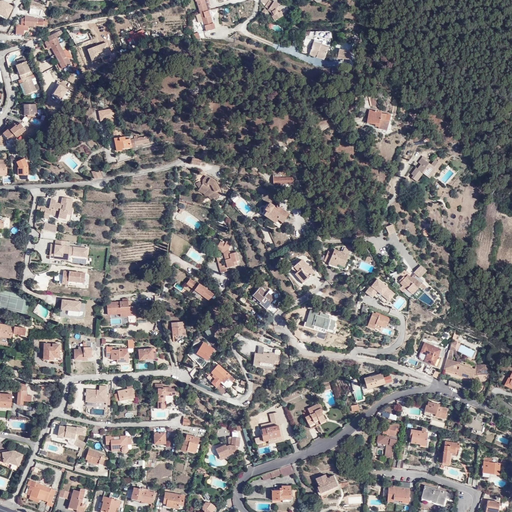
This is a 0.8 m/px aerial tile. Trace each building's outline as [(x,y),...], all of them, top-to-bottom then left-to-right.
[(196,0),(200,14),(210,12),(207,0),(196,0)] [(265,0),(260,0),(260,4),(265,9),(266,8),(269,10),(268,12),(270,14),(272,14),(274,17),(273,18),(272,19),(275,23),(279,20),(284,18),(281,13),(279,14),(276,11),(279,6),(274,2),(272,4),(265,0)] [(0,1),(0,15),(7,19),(13,7),(2,1),(0,1)] [(200,14),(202,22),(205,31),(214,29),(210,12),(200,14)] [(22,33),(23,31),(27,31),(27,27),(33,27),(33,26),(42,26),(42,25),(44,25),(45,19),(32,19),(32,17),(23,17),(23,19),(19,18),(19,25),(14,25),(14,33),(22,33)] [(58,30),(48,35),(50,40),(47,42),(45,39),(44,40),(43,42),(46,47),(47,49),(51,46),(54,51),(61,47),(63,46),(59,40),(57,35),(60,34),(58,30)] [(327,49),(318,47),(311,45),(308,57),(324,61),(327,49)] [(54,51),(53,52),(59,65),(69,59),(66,54),(65,56),(61,47),(54,51)] [(14,64),(18,76),(19,76),(26,73),(25,70),(27,68),(23,59),(15,62),(15,64),(14,64)] [(26,73),(19,76),(21,81),(20,82),(24,93),(39,88),(35,77),(35,76),(31,77),(29,72),(26,73)] [(33,112),(33,102),(22,103),(23,113),(33,112)] [(121,147),(129,146),(128,138),(125,139),(124,136),(120,137),(119,131),(118,131),(114,108),(99,110),(100,121),(110,119),(116,150),(122,150),(121,147)] [(379,129),(381,114),(381,113),(369,111),(367,124),(375,125),(375,128),(379,129)] [(390,121),(390,117),(391,116),(381,114),(379,129),(378,130),(388,132),(390,121)] [(0,130),(0,131),(6,138),(5,138),(6,140),(8,140),(23,127),(17,120),(14,123),(12,120),(9,123),(10,126),(2,132),(0,130)] [(0,130),(2,132),(10,126),(9,123),(8,123),(0,129),(0,130)] [(136,134),(127,135),(128,138),(133,138),(134,144),(147,142),(147,136),(137,136),(136,134)] [(24,161),(21,155),(13,158),(14,160),(13,161),(14,166),(14,172),(24,172),(24,161)] [(422,175),(429,180),(436,169),(440,163),(433,158),(429,165),(421,160),(418,164),(420,166),(417,170),(416,169),(411,176),(413,177),(411,179),(417,183),(422,175)] [(93,179),(100,179),(98,171),(91,172),(93,179)] [(196,185),(200,191),(205,194),(206,196),(209,200),(210,199),(214,203),(219,200),(218,198),(222,195),(219,192),(220,190),(215,182),(210,179),(209,181),(204,178),(201,183),(196,185)] [(45,211),(45,212),(50,213),(59,215),(59,216),(66,217),(67,212),(72,214),(73,206),(71,206),(73,198),(65,196),(62,196),(61,202),(56,200),(56,198),(51,197),(49,206),(42,204),(42,205),(38,204),(37,208),(41,208),(41,210),(45,211)] [(282,224),(288,215),(279,208),(278,210),(269,204),(265,210),(269,213),(266,217),(275,225),(278,221),(282,224)] [(394,233),(392,226),(385,228),(387,235),(394,233)] [(68,240),(56,238),(55,243),(51,242),(49,254),(54,254),(54,257),(68,259),(69,253),(88,256),(89,247),(67,244),(68,240)] [(222,268),(218,269),(220,275),(227,273),(226,270),(237,267),(237,264),(239,263),(237,254),(230,256),(229,251),(232,246),(226,243),(225,245),(221,243),(215,252),(223,256),(226,267),(222,268)] [(333,251),(329,264),(338,267),(337,270),(345,273),(349,261),(347,260),(350,252),(343,250),(342,254),(333,251)] [(315,275),(305,260),(296,265),(300,271),(296,274),(299,277),(302,283),(315,275)] [(85,271),(64,268),(62,282),(68,283),(68,279),(84,281),(85,271)] [(396,272),(390,274),(392,281),(399,278),(396,272)] [(405,278),(400,283),(400,284),(411,294),(415,298),(426,286),(422,284),(413,276),(411,277),(408,275),(405,278)] [(185,285),(192,290),(196,284),(189,279),(185,285)] [(388,288),(377,279),(372,286),(371,285),(365,292),(372,298),(378,292),(389,301),(394,294),(387,288),(388,288)] [(193,293),(209,301),(213,293),(197,285),(193,293)] [(268,291),(261,286),(254,293),(261,300),(260,301),(264,305),(266,303),(270,305),(277,297),(269,291),(268,291)] [(129,324),(138,323),(136,305),(130,305),(129,298),(123,298),(123,301),(112,302),(112,304),(108,304),(109,314),(121,314),(121,317),(129,316),(129,324)] [(62,300),(60,316),(81,319),(82,319),(83,318),(84,317),(85,304),(85,303),(84,303),(84,302),(83,302),(62,300)] [(325,331),(333,333),(334,329),(335,330),(336,327),(335,327),(336,324),(331,322),(330,323),(328,322),(330,318),(326,317),(325,318),(322,316),(321,320),(318,319),(319,318),(315,316),(310,327),(315,329),(316,326),(323,328),(325,324),(327,324),(325,331)] [(380,329),(385,330),(388,322),(371,316),(367,327),(374,330),(374,331),(379,332),(380,329)] [(0,335),(12,337),(13,333),(25,336),(26,328),(0,322),(0,335)] [(217,329),(213,324),(204,331),(208,336),(217,329)] [(186,338),(186,330),(173,330),(173,336),(176,336),(176,339),(186,338)] [(12,337),(0,335),(0,342),(11,345),(12,337)] [(95,347),(96,342),(85,342),(85,347),(83,347),(83,350),(74,350),(74,360),(83,360),(83,358),(90,357),(91,350),(95,349),(95,347)] [(57,358),(59,344),(54,343),(53,346),(51,346),(51,343),(45,343),(43,359),(53,360),(53,358),(57,358)] [(206,360),(213,349),(204,343),(197,353),(206,360)] [(434,366),(441,349),(424,343),(420,353),(426,355),(423,362),(434,366)] [(156,359),(156,352),(152,352),(152,348),(139,349),(139,359),(156,359)] [(263,354),(258,353),(254,353),(254,365),(273,367),(274,365),(274,360),(279,360),(280,349),(275,348),(275,353),(263,351),(263,354)] [(127,361),(127,352),(119,352),(118,350),(111,350),(105,350),(105,357),(110,357),(110,359),(118,360),(118,361),(127,361)] [(446,358),(443,368),(456,373),(455,375),(470,380),(474,370),(459,364),(460,363),(446,358)] [(230,375),(217,365),(210,373),(213,375),(212,376),(214,378),(211,383),(215,387),(220,381),(223,384),(227,379),(231,382),(234,379),(230,375)] [(490,375),(488,365),(477,365),(476,375),(490,375)] [(195,368),(190,373),(192,377),(198,370),(195,368)] [(383,379),(382,374),(364,379),(366,387),(372,385),(373,387),(391,382),(390,378),(383,379)] [(511,381),(508,380),(506,379),(502,386),(511,391),(511,386),(509,385),(511,381)] [(175,395),(176,389),(170,389),(170,387),(162,386),(162,384),(155,383),(155,389),(158,389),(157,408),(165,408),(165,394),(175,395)] [(133,398),(132,384),(128,385),(129,389),(116,391),(116,394),(114,394),(115,401),(133,398)] [(86,399),(92,400),(100,400),(101,401),(105,402),(104,405),(108,405),(109,394),(105,393),(106,387),(94,385),(94,390),(85,389),(85,393),(87,393),(86,399)] [(15,403),(22,404),(22,401),(23,398),(23,395),(26,395),(27,387),(24,386),(19,386),(18,389),(17,389),(15,403)] [(238,393),(235,386),(226,389),(228,394),(234,392),(234,395),(238,393)] [(10,394),(0,393),(0,405),(9,407),(10,394)] [(444,420),(448,411),(439,408),(440,406),(431,402),(429,406),(427,406),(425,411),(439,416),(438,418),(444,420)] [(322,409),(319,403),(307,408),(310,413),(305,415),(308,422),(313,420),(314,422),(318,420),(320,423),(326,420),(320,410),(322,409)] [(480,431),(484,422),(474,419),(475,417),(467,414),(464,424),(473,427),(472,428),(480,431)] [(497,423),(499,418),(491,414),(489,420),(497,423)] [(399,431),(400,426),(391,424),(392,421),(385,419),(382,434),(381,434),(379,440),(396,444),(398,435),(395,435),(396,431),(399,431)] [(277,425),(279,436),(283,435),(281,430),(290,428),(288,422),(277,425)] [(277,425),(277,424),(260,428),(261,433),(260,433),(261,441),(267,440),(267,439),(276,438),(276,436),(279,436),(277,425)] [(84,436),(86,429),(77,426),(76,428),(67,425),(64,435),(73,438),(75,435),(81,436),(81,435),(84,436)] [(164,429),(153,428),(153,445),(164,445),(164,429)] [(411,443),(402,441),(400,448),(426,452),(428,439),(426,439),(427,432),(411,430),(410,435),(412,436),(411,443)] [(126,450),(126,437),(120,437),(120,438),(115,438),(115,440),(110,440),(110,436),(105,436),(105,444),(111,445),(111,450),(121,450),(122,452),(124,452),(126,450)] [(238,446),(239,437),(227,436),(226,445),(225,445),(224,444),(214,448),(219,459),(225,457),(224,456),(230,453),(236,454),(237,446),(238,446)] [(195,448),(197,441),(184,437),(180,452),(185,454),(186,452),(191,453),(192,447),(195,448)] [(75,446),(83,449),(86,443),(77,439),(75,446)] [(445,441),(443,457),(448,457),(449,451),(454,452),(455,448),(458,448),(459,443),(445,441)] [(62,454),(64,444),(48,442),(46,451),(62,454)] [(9,448),(0,449),(0,457),(3,457),(4,461),(9,461),(19,465),(24,453),(13,449),(9,449),(9,448)] [(102,454),(89,449),(85,459),(88,460),(98,464),(103,465),(105,458),(101,457),(102,454)] [(498,474),(499,463),(483,461),(482,472),(498,474)] [(292,464),(260,475),(263,481),(280,476),(281,478),(296,473),(292,464)] [(326,479),(324,476),(316,479),(319,487),(317,487),(322,496),(338,489),(334,481),(336,481),(333,476),(326,479)] [(98,480),(94,498),(101,500),(101,503),(102,504),(100,511),(115,511),(116,507),(118,507),(125,481),(108,480),(98,480)] [(30,490),(28,495),(39,499),(50,503),(55,490),(50,488),(48,492),(45,491),(46,486),(30,481),(27,489),(30,490)] [(450,496),(451,491),(424,485),(421,498),(430,500),(429,503),(434,505),(434,503),(443,504),(444,495),(450,496)] [(272,502),(290,502),(290,486),(281,486),(281,491),(272,491),(272,502)] [(408,503),(409,490),(394,488),(394,487),(382,486),(381,497),(387,498),(386,501),(393,501),(393,499),(402,500),(402,502),(408,503)] [(83,496),(85,489),(81,487),(80,491),(74,489),(68,507),(77,509),(77,511),(82,511),(85,506),(87,506),(89,500),(77,496),(78,494),(83,496)] [(142,489),(135,487),(132,498),(141,500),(143,496),(152,499),(154,492),(152,491),(152,490),(142,488),(142,489)] [(66,499),(68,492),(60,489),(59,497),(66,499)] [(183,505),(185,496),(166,492),(164,503),(168,503),(167,506),(179,508),(180,504),(183,505)] [(486,511),(497,511),(499,503),(487,501),(485,511),(486,511)] [(195,511),(194,511),(213,511),(214,511),(214,509),(215,506),(210,503),(207,503),(203,507),(203,510),(205,511),(204,511),(199,511),(195,511)]
